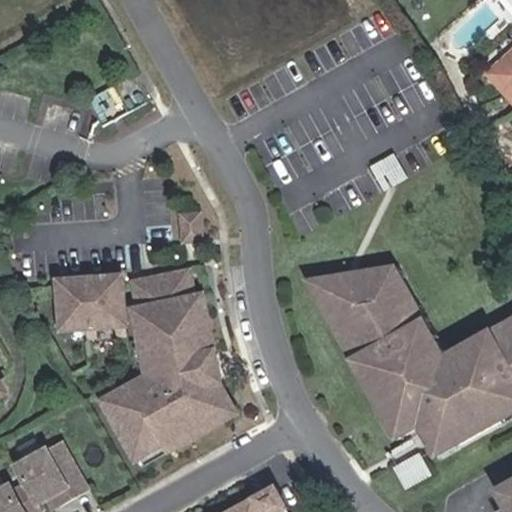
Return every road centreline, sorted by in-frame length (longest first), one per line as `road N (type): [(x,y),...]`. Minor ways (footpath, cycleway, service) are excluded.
road 1 (residential): [(305,428),(276,357),(244,190),(133,0)]
road 2 (residential): [(305,428),(153,511)]
